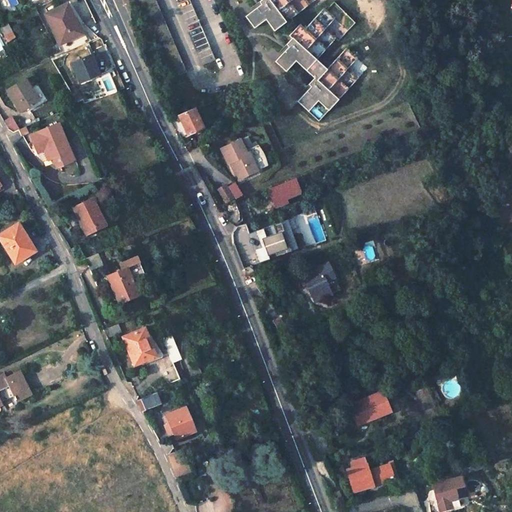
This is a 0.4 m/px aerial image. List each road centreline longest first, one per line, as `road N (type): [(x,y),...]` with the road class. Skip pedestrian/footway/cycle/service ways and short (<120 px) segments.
road 1 (tertiary): [(320,511),(227,266),(102,0)]
road 2 (unclassified): [(0,132),(183,511)]
road 3 (residential): [(163,0),(197,75),(227,70),(199,0)]
